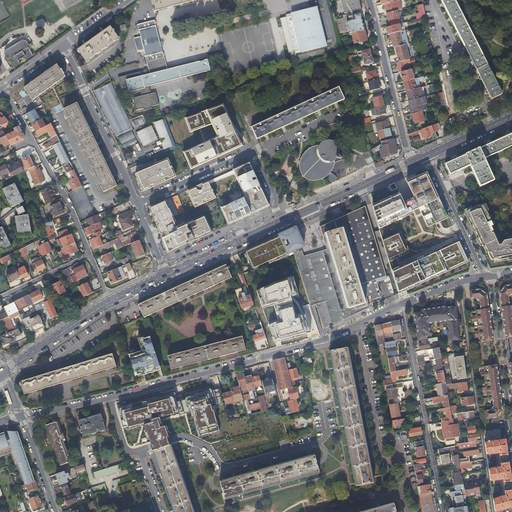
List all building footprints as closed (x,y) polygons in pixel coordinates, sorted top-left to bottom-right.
[(151,0),(153,7),(152,7),(152,8),(153,8),(153,9),(152,10),(152,11),(154,10),(154,11),(172,6),(195,0),(151,0)] [(340,0),(344,13),(361,9),(358,0),(340,0)] [(385,3),(384,4),(386,13),(396,10),(397,10),(402,9),(399,0),(398,0),(393,1),(385,3)] [(493,94),(496,100),(507,94),(459,0),(446,0),(448,3),(446,4),(448,7),(449,7),(455,17),(453,18),(455,22),(457,21),(462,32),(461,33),(463,36),(464,36),(470,46),(468,47),(470,51),(471,50),(477,61),(475,62),(477,65),(479,65),(484,76),(483,76),(485,80),(486,79),(492,90),(490,91),(492,94),(493,94)] [(426,17),(423,4),(418,5),(419,13),(416,13),(418,19),(426,17)] [(296,53),(301,51),(301,52),(326,46),(326,45),(327,45),(326,45),(324,39),(325,39),(325,38),(324,39),(323,33),(324,33),(323,32),(321,27),(322,27),(322,26),(321,26),(320,20),(320,19),(319,19),(318,13),(319,13),(318,13),(316,7),(317,7),(317,6),(316,7),(316,6),(291,12),(291,13),(286,14),(286,16),(280,18),(289,52),(295,51),(296,53)] [(396,10),(386,13),(390,26),(400,23),(397,10),(396,10)] [(336,26),(339,35),(352,32),(352,33),(364,30),(360,13),(335,20),(336,26)] [(140,87),(140,88),(142,95),(133,97),(136,110),(143,108),(144,110),(152,108),(151,106),(159,104),(155,91),(151,93),(149,85),(210,70),(207,59),(167,69),(162,51),(156,25),(154,19),(137,24),(139,29),(141,36),(134,37),(138,50),(144,49),(146,55),(145,55),(150,73),(142,75),(131,78),(129,74),(118,77),(121,87),(120,87),(121,88),(128,86),(131,85),(132,89),(140,87)] [(390,26),(386,27),(388,34),(390,34),(400,31),(401,31),(401,30),(400,23),(390,26)] [(86,61),(118,37),(110,26),(77,49),(86,61)] [(352,33),(354,43),(367,40),(364,30),(352,33)] [(390,34),(393,47),(395,46),(403,44),(401,35),(400,31),(390,34)] [(14,66),(20,62),(19,59),(25,55),(27,58),(33,54),(29,48),(31,47),(32,44),(31,43),(29,44),(26,39),(23,38),(5,49),(4,53),(7,57),(5,58),(6,59),(9,60),(10,60),(14,66)] [(410,46),(409,43),(403,44),(395,46),(399,62),(410,59),(409,58),(410,57),(409,53),(408,53),(406,47),(410,46)] [(362,51),(363,57),(372,55),(370,49),(362,51)] [(372,55),(363,57),(365,64),(367,63),(370,62),(373,62),(372,55)] [(414,58),(410,59),(399,62),(396,62),(399,72),(401,71),(407,70),(405,65),(411,64),(415,63),(414,58)] [(33,99),(65,76),(56,64),(24,87),(33,99)] [(410,69),(407,70),(401,71),(403,81),(412,79),(411,73),(410,69)] [(368,81),(378,79),(375,70),(366,73),(368,81)] [(445,105),(448,118),(455,116),(445,70),(438,72),(442,92),(444,99),(445,105)] [(380,88),(378,79),(368,81),(371,90),(380,88)] [(419,87),(420,87),(419,84),(415,85),(413,79),(412,79),(403,81),(406,91),(408,90),(419,87)] [(103,88),(124,133),(133,129),(112,83),(103,88)] [(297,106),(293,107),(293,108),(287,110),(286,110),(286,111),(279,114),(279,113),(275,115),(269,118),(268,118),(268,119),(262,122),(261,121),(258,123),(251,126),(257,139),(257,138),(263,135),(263,136),(264,135),(267,134),(274,131),(275,131),(274,130),(281,128),(281,127),(284,126),(285,126),(291,123),(292,123),(292,122),(298,119),(299,120),(299,119),(302,118),(309,115),(310,115),(309,114),(316,112),(316,111),(319,110),(320,110),(326,107),(327,107),(327,106),(333,103),(334,104),(334,103),(338,101),(338,102),(338,101),(344,99),(339,86),(338,86),(338,87),(333,89),(332,89),(328,91),(328,92),(322,95),(321,94),(321,95),(314,98),(310,99),(311,100),(304,103),(304,102),(303,103),(297,106)] [(419,87),(408,90),(409,96),(407,96),(408,100),(422,97),(419,87)] [(103,88),(94,92),(116,137),(124,133),(103,88)] [(375,106),(384,104),(382,96),(373,98),(375,106)] [(410,107),(421,105),(424,104),(426,104),(424,96),(422,97),(408,100),(410,107)] [(436,107),(445,105),(444,99),(441,100),(435,101),(436,107)] [(64,109),(103,191),(116,185),(77,102),(64,109)] [(212,124),(217,136),(205,142),(206,143),(200,145),(200,144),(183,152),(191,169),(242,146),(226,102),(185,118),(190,132),(198,129),(198,128),(200,127),(200,128),(212,124)] [(386,112),(384,104),(375,106),(377,115),(386,112)] [(411,109),(412,113),(421,111),(426,110),(424,104),(421,105),(410,107),(409,108),(409,109),(411,109)] [(421,111),(412,113),(414,123),(424,121),(421,111)] [(33,123),(47,115),(46,113),(38,118),(36,113),(29,117),(33,123)] [(7,123),(15,118),(12,114),(6,118),(5,117),(2,119),(0,116),(0,124),(1,126),(6,123),(7,123)] [(33,123),(31,124),(36,132),(46,126),(51,123),(47,115),(33,123)] [(175,147),(165,119),(155,123),(164,147),(165,150),(166,151),(175,147)] [(378,122),(375,123),(379,138),(391,135),(388,120),(383,121),(383,120),(378,121),(378,122)] [(52,137),(57,135),(51,123),(46,126),(48,131),(52,137)] [(434,133),(433,132),(441,129),(438,123),(408,134),(409,137),(421,133),(422,138),(424,138),(424,139),(426,138),(430,137),(429,135),(434,133)] [(151,125),(136,132),(143,146),(158,139),(151,125)] [(3,129),(1,126),(0,126),(0,143),(2,143),(4,146),(10,144),(6,136),(3,129)] [(10,144),(11,146),(24,139),(25,137),(19,126),(14,128),(15,131),(6,136),(10,144)] [(48,131),(46,126),(35,132),(38,137),(48,131)] [(132,131),(118,137),(121,144),(135,137),(132,131)] [(494,180),(492,176),(488,168),(484,158),(511,145),(511,133),(511,134),(510,132),(506,133),(507,135),(491,143),(490,141),(486,143),(487,144),(479,148),(465,154),(457,158),(456,156),(453,158),(454,160),(445,164),(450,174),(470,165),(480,186),(493,180),(494,180)] [(53,145),(60,141),(57,135),(52,137),(50,139),(51,142),(44,146),(46,149),(53,145)] [(121,144),(123,148),(137,141),(135,138),(121,144)] [(397,152),(393,138),(380,141),(382,148),(378,149),(380,157),(390,155),(390,154),(397,152)] [(305,177),(306,178),(307,179),(309,179),(311,180),(313,180),(316,180),(320,179),(323,177),(328,174),(330,175),(329,177),(329,178),(329,179),(330,181),(332,181),(333,182),(334,181),(335,181),(336,179),(336,178),(337,177),(336,176),(330,171),(332,168),(333,166),(334,162),(334,160),(337,158),(339,158),(342,157),(341,156),(339,154),(340,149),(339,147),(338,145),(337,144),(335,142),(333,140),(331,140),(327,139),(325,139),(323,141),(319,143),(318,145),(314,146),(310,147),(307,149),(304,152),(301,156),(300,159),(299,163),(299,165),(299,169),(300,171),(301,173),(303,176),(305,177)] [(64,165),(70,162),(60,141),(53,145),(64,165)] [(165,150),(164,147),(146,155),(147,158),(165,150)] [(29,169),(34,167),(29,156),(24,158),(23,157),(21,157),(22,160),(27,169),(29,169)] [(143,191),(176,176),(168,158),(135,173),(143,191)] [(22,160),(19,161),(24,171),(27,169),(22,160)] [(19,161),(16,163),(18,168),(15,170),(11,163),(6,165),(9,172),(12,177),(24,171),(19,161)] [(255,173),(249,161),(232,169),(245,196),(221,207),(228,223),(269,205),(255,173)] [(66,174),(70,172),(71,171),(69,167),(72,165),(70,162),(64,165),(62,166),(66,174)] [(0,176),(9,172),(6,165),(0,167),(0,176)] [(37,170),(35,166),(34,167),(29,169),(35,185),(45,181),(40,169),(37,170)] [(82,186),(74,170),(71,171),(70,172),(73,178),(71,178),(72,179),(69,180),(73,190),(74,189),(82,186)] [(399,193),(372,205),(378,225),(418,206),(426,224),(445,216),(425,173),(407,182),(413,196),(403,201),(399,193)] [(195,207),(216,197),(208,180),(187,190),(195,207)] [(14,183),(2,189),(11,207),(23,201),(14,183)] [(54,201),(47,184),(38,188),(45,205),(54,201)] [(168,252),(212,232),(204,215),(178,227),(165,200),(150,207),(161,235),(168,252)] [(54,214),(55,217),(64,213),(59,202),(50,206),(53,211),(51,212),(52,215),(54,214)] [(465,209),(465,210),(464,211),(467,219),(469,218),(470,221),(472,224),(470,225),(473,232),(475,231),(478,237),(476,238),(480,246),(482,245),(482,246),(486,253),(487,252),(491,259),(493,259),(494,262),(502,261),(501,259),(508,258),(508,260),(511,258),(511,236),(507,238),(508,239),(503,240),(501,243),(499,243),(491,226),(493,225),(492,224),(494,223),(490,215),(489,216),(487,211),(488,211),(485,204),(483,204),(476,205),(472,207),(471,206),(465,209)] [(44,224),(48,222),(42,206),(38,208),(44,224)] [(370,295),(370,293),(378,290),(375,279),(385,276),(365,207),(364,207),(348,215),(349,216),(346,217),(346,216),(321,227),(328,249),(304,255),(302,250),(294,253),(293,253),(310,305),(311,305),(311,306),(315,304),(324,301),(331,321),(332,322),(333,322),(334,322),(347,316),(347,317),(351,316),(350,315),(366,308),(363,297),(369,295),(370,295)] [(128,213),(118,217),(123,229),(133,225),(128,213)] [(29,215),(15,216),(17,236),(30,234),(29,215)] [(99,222),(96,215),(86,219),(89,226),(99,222)] [(54,224),(52,220),(48,222),(44,224),(48,235),(49,239),(51,242),(55,240),(52,233),(54,232),(52,228),(51,229),(49,226),(54,224)] [(99,222),(89,226),(84,228),(88,235),(103,229),(100,222),(99,222)] [(304,245),(295,226),(292,228),(286,230),(278,234),(279,236),(246,252),(254,268),(287,252),(287,253),(293,250),(294,253),(302,250),(302,249),(301,246),(304,245)] [(2,227),(0,228),(0,250),(11,245),(2,227)] [(61,238),(69,235),(68,232),(67,229),(58,232),(59,235),(59,236),(60,236),(61,238)] [(130,244),(139,240),(135,231),(130,233),(131,234),(127,235),(129,240),(121,243),(122,247),(130,244)] [(398,232),(382,239),(388,259),(398,254),(399,256),(407,252),(406,251),(398,232)] [(58,239),(61,249),(73,244),(70,234),(69,235),(61,238),(58,239)] [(96,237),(89,240),(93,249),(95,248),(102,245),(98,236),(96,237)] [(122,247),(121,243),(119,239),(118,238),(114,240),(118,249),(122,247)] [(145,255),(139,240),(130,244),(136,258),(145,255)] [(36,247),(41,256),(52,251),(48,242),(39,246),(37,241),(34,242),(36,247)] [(34,242),(18,250),(21,256),(29,252),(28,251),(36,247),(34,242)] [(59,250),(57,250),(60,257),(70,252),(71,253),(78,250),(75,243),(73,244),(61,249),(59,250)] [(459,247),(457,243),(392,273),(398,294),(406,290),(405,289),(436,274),(435,272),(443,269),(444,271),(465,261),(461,251),(463,250),(461,246),(459,247)] [(102,245),(95,248),(97,253),(106,249),(104,244),(102,245)] [(110,252),(101,255),(104,263),(113,259),(110,252)] [(10,257),(9,254),(0,258),(0,260),(1,264),(11,259),(10,257)] [(37,272),(46,268),(41,257),(37,258),(32,261),(31,261),(35,270),(36,269),(37,272)] [(143,266),(144,269),(145,273),(152,270),(154,265),(153,262),(150,263),(143,266)] [(88,263),(83,265),(87,276),(92,273),(88,263)] [(138,265),(132,267),(132,269),(134,273),(144,269),(143,266),(142,265),(142,264),(138,266),(138,265)] [(229,266),(227,267),(226,264),(138,304),(144,317),(232,277),(228,268),(229,267),(229,266)] [(67,268),(61,271),(67,286),(87,276),(83,265),(82,265),(73,270),(75,274),(70,277),(68,273),(69,273),(67,268)] [(20,277),(21,278),(29,274),(24,266),(16,270),(20,277)] [(121,266),(117,268),(122,279),(125,277),(121,266)] [(20,277),(16,270),(15,267),(7,271),(11,281),(20,277)] [(117,268),(107,272),(109,276),(110,278),(109,279),(111,284),(122,279),(117,268)] [(274,282),(257,291),(262,305),(275,302),(280,321),(269,325),(274,340),(310,331),(305,315),(295,318),(294,314),(295,314),(291,299),(289,299),(288,296),(298,293),(293,276),(274,282)] [(50,286),(55,296),(66,291),(61,281),(50,286)] [(79,286),(84,297),(92,293),(87,282),(79,286)] [(499,292),(499,297),(510,296),(510,294),(511,293),(511,284),(504,286),(499,292)] [(243,293),(241,287),(235,289),(238,299),(245,296),(244,292),(243,293)] [(39,290),(29,294),(33,303),(43,298),(44,301),(43,301),(45,306),(51,318),(57,315),(45,289),(40,291),(39,290)] [(487,299),(486,294),(477,289),(467,290),(468,299),(475,298),(476,299),(476,300),(487,299)] [(29,294),(14,302),(18,311),(20,314),(20,315),(23,313),(21,308),(33,303),(29,294)] [(253,304),(250,295),(245,296),(238,299),(241,308),(253,304)] [(499,297),(501,312),(511,310),(511,305),(509,306),(508,297),(510,296),(499,297)] [(487,299),(476,300),(477,301),(478,300),(480,309),(475,310),(476,314),(489,313),(487,299)] [(43,301),(34,305),(37,310),(45,306),(43,301)] [(18,311),(14,302),(4,307),(5,309),(8,316),(18,311)] [(455,305),(449,306),(452,323),(447,323),(449,338),(458,337),(457,326),(456,319),(458,319),(455,305)] [(452,323),(449,306),(445,307),(445,306),(438,307),(441,322),(447,321),(447,323),(452,323)] [(441,322),(438,307),(435,307),(435,310),(431,310),(431,308),(422,309),(420,309),(421,311),(412,313),(414,323),(415,322),(418,340),(427,338),(431,337),(431,333),(429,333),(428,324),(431,323),(432,321),(436,320),(437,321),(439,322),(441,322)] [(0,319),(8,316),(5,309),(1,311),(2,313),(0,314),(0,319)] [(29,317),(23,320),(25,325),(29,334),(44,326),(37,310),(28,314),(29,317)] [(511,310),(501,312),(503,326),(511,325),(511,310)] [(489,313),(476,314),(476,315),(471,315),(472,322),(477,321),(478,330),(491,328),(489,313)] [(11,322),(9,319),(8,316),(0,319),(0,327),(2,326),(1,323),(4,321),(7,328),(5,329),(7,333),(14,330),(11,322)] [(23,320),(21,317),(11,322),(14,330),(18,328),(25,325),(23,320)] [(392,330),(400,329),(399,320),(390,321),(392,330)] [(392,330),(390,321),(381,324),(382,332),(392,330)] [(374,326),(376,336),(383,335),(382,332),(381,324),(374,326)] [(511,325),(503,326),(505,338),(511,337),(511,325)] [(21,334),(18,328),(14,330),(7,333),(1,336),(4,344),(11,342),(16,340),(15,337),(21,334)] [(266,339),(262,328),(255,330),(256,334),(252,335),(255,343),(266,339)] [(491,328),(478,330),(478,331),(473,331),(474,338),(479,337),(480,342),(493,340),(491,328)] [(384,342),(383,335),(376,336),(377,345),(382,344),(382,346),(385,346),(384,342)] [(150,336),(140,339),(144,352),(129,356),(135,375),(160,367),(150,336)] [(171,369),(245,349),(242,336),(167,355),(171,369)] [(418,340),(419,349),(429,347),(428,342),(437,341),(437,337),(431,337),(427,338),(418,340)] [(396,354),(394,341),(384,342),(386,355),(396,354)] [(372,482),(373,482),(348,347),(347,347),(346,347),(330,350),(329,351),(354,485),(356,485),(372,482)] [(432,348),(424,350),(425,354),(433,352),(434,359),(435,359),(440,358),(439,347),(432,348)] [(71,380),(72,379),(79,377),(80,377),(79,377),(86,375),(87,375),(90,374),(97,372),(98,372),(98,371),(105,369),(105,370),(105,369),(108,368),(108,369),(109,368),(116,366),(112,353),(105,356),(104,355),(101,356),(101,357),(94,359),(93,359),(86,361),(82,362),(76,364),(75,364),(75,365),(68,367),(46,373),(39,376),(39,375),(38,376),(31,378),(28,379),(21,381),(20,381),(20,382),(19,383),(21,387),(22,386),(24,394),(31,392),(32,392),(32,391),(34,391),(35,391),(35,390),(42,388),(42,389),(43,388),(50,386),(53,385),(54,385),(53,385),(68,381),(69,381),(69,380),(71,379),(71,380)] [(453,357),(455,368),(464,366),(463,355),(453,357)] [(284,357),(272,360),(279,390),(287,388),(292,387),(290,379),(284,357)] [(436,371),(443,370),(442,368),(442,364),(440,358),(435,359),(436,366),(435,366),(435,367),(434,367),(434,368),(435,368),(436,371)] [(479,372),(479,373),(497,371),(496,365),(483,367),(483,371),(479,372)] [(464,366),(455,368),(457,379),(466,378),(464,366)] [(290,379),(292,387),(295,386),(294,379),(296,378),(296,377),(298,377),(296,368),(288,370),(290,379)] [(391,384),(395,383),(394,376),(407,373),(406,368),(394,371),(389,372),(391,379),(391,384)] [(445,384),(451,383),(450,379),(444,379),(443,370),(436,371),(438,383),(445,382),(445,384)] [(481,387),(482,390),(499,388),(497,371),(479,373),(480,378),(484,378),(486,387),(481,387)] [(243,373),(236,375),(239,386),(239,387),(244,385),(244,388),(241,389),(246,408),(245,408),(246,414),(253,412),(244,376),(243,373)] [(251,374),(244,376),(253,412),(260,410),(257,397),(254,398),(252,390),(255,389),(254,387),(252,377),(251,374)] [(261,385),(259,375),(252,377),(254,387),(261,385)] [(265,380),(262,381),(265,393),(275,390),(272,378),(269,379),(268,378),(267,378),(265,379),(265,380)] [(385,385),(391,384),(391,379),(381,380),(383,390),(386,390),(385,385)] [(467,389),(466,381),(457,383),(451,383),(445,384),(446,388),(446,389),(451,388),(457,387),(458,391),(467,389)] [(403,387),(402,382),(395,383),(391,384),(385,385),(386,390),(387,399),(396,397),(394,387),(396,387),(397,388),(403,387)] [(447,394),(446,389),(446,388),(445,384),(445,382),(438,383),(435,384),(437,394),(438,396),(441,395),(442,395),(447,394)] [(239,386),(230,388),(231,391),(233,402),(242,399),(239,387),(239,386)] [(292,387),(287,388),(290,400),(295,399),(298,398),(295,386),(292,387)] [(222,393),(220,387),(202,392),(201,390),(193,392),(194,395),(185,398),(175,401),(173,393),(141,402),(142,405),(132,407),(131,404),(118,408),(123,427),(128,426),(128,429),(144,424),(151,446),(153,450),(169,444),(167,441),(166,437),(168,436),(164,425),(162,426),(160,420),(158,421),(157,418),(159,418),(159,416),(166,413),(167,415),(178,412),(179,415),(192,411),(197,431),(198,431),(199,435),(217,430),(216,426),(217,425),(212,406),(224,402),(222,393)] [(499,388),(482,390),(482,394),(486,393),(487,398),(491,398),(492,405),(501,404),(499,388)] [(233,402),(231,391),(222,393),(224,402),(224,404),(233,402)] [(449,407),(448,399),(447,394),(442,395),(441,395),(438,396),(430,397),(422,399),(423,402),(430,401),(432,401),(432,403),(443,401),(444,408),(449,407)] [(257,397),(260,410),(261,411),(267,410),(263,395),(259,396),(257,397)] [(473,401),(472,395),(461,397),(461,402),(462,405),(473,403),(473,401)] [(295,399),(290,400),(287,400),(290,413),(298,411),(295,399)] [(400,416),(397,402),(393,403),(388,404),(391,417),(400,416)] [(501,404),(492,405),(493,407),(491,407),(490,408),(490,410),(485,410),(486,419),(496,418),(502,410),(501,404)] [(450,414),(449,407),(444,408),(439,409),(439,412),(445,411),(445,413),(446,415),(446,417),(440,418),(441,421),(447,420),(451,419),(450,414)] [(473,410),(457,413),(456,413),(457,418),(458,420),(464,419),(464,417),(474,416),(473,410)] [(83,436),(105,431),(101,415),(78,420),(81,431),(80,431),(81,433),(82,432),(83,436)] [(295,418),(297,428),(306,426),(304,416),(295,418)] [(391,420),(392,426),(397,425),(397,427),(400,426),(399,425),(405,423),(404,418),(391,420)] [(441,421),(444,438),(459,436),(457,423),(452,424),(451,419),(447,420),(441,421)] [(63,433),(61,433),(56,422),(56,421),(45,425),(60,465),(71,461),(70,461),(63,441),(65,440),(63,433)] [(468,435),(475,434),(474,426),(467,427),(468,435)] [(489,438),(499,437),(498,429),(483,431),(483,433),(484,439),(489,438)] [(0,455),(10,452),(14,464),(17,463),(24,484),(33,481),(15,431),(5,431),(6,433),(9,441),(6,441),(3,434),(2,432),(0,432),(0,455)] [(474,441),(476,440),(475,434),(468,435),(467,435),(468,442),(474,441)] [(492,499),(494,511),(511,506),(511,505),(511,493),(510,476),(509,466),(508,466),(505,439),(489,441),(489,439),(499,438),(499,437),(489,438),(484,439),(485,448),(486,454),(499,452),(501,466),(488,469),(490,480),(502,478),(505,495),(492,499)] [(193,511),(190,500),(171,444),(154,450),(152,451),(171,505),(173,511),(193,511)] [(416,459),(424,458),(424,456),(422,446),(416,447),(418,456),(416,456),(416,459)] [(439,455),(448,454),(448,450),(451,450),(450,446),(438,448),(439,455)] [(318,471),(314,455),(314,454),(243,473),(226,478),(219,480),(219,481),(224,498),(224,499),(319,473),(318,471)] [(450,462),(448,454),(439,455),(441,464),(450,462)] [(422,469),(421,466),(423,465),(423,463),(425,462),(424,458),(416,459),(412,460),(414,471),(419,470),(420,470),(422,469)] [(460,467),(461,473),(465,472),(465,471),(463,471),(463,467),(471,466),(471,461),(467,461),(459,462),(459,464),(460,467)] [(127,468),(124,462),(93,472),(95,478),(127,468)] [(85,468),(83,464),(74,467),(75,472),(85,468)] [(424,480),(422,469),(420,470),(419,470),(414,471),(415,475),(417,486),(418,486),(419,486),(423,485),(422,480),(424,480)] [(65,474),(64,471),(55,474),(59,485),(68,482),(66,478),(69,477),(68,473),(65,474)] [(463,483),(462,476),(460,477),(460,472),(455,472),(455,471),(453,471),(453,473),(454,478),(453,478),(454,485),(455,485),(463,483)] [(24,484),(21,485),(22,488),(26,487),(28,491),(37,488),(35,480),(33,481),(24,484)] [(463,483),(465,496),(474,494),(474,493),(480,492),(478,482),(472,483),(472,485),(469,486),(468,482),(463,483)] [(70,493),(66,483),(61,485),(62,489),(63,489),(63,491),(65,491),(66,494),(70,493)] [(464,489),(463,483),(455,485),(454,485),(455,487),(454,487),(454,491),(450,491),(453,507),(453,508),(466,505),(465,494),(464,489)] [(421,494),(430,492),(430,488),(429,488),(428,484),(426,484),(423,485),(419,486),(418,486),(417,486),(418,494),(421,494)] [(431,493),(430,492),(421,494),(418,494),(421,511),(430,511),(433,511),(431,493)] [(41,505),(37,495),(28,498),(32,508),(41,505)] [(76,495),(66,498),(70,506),(79,503),(76,495)] [(362,511),(393,504),(393,502),(357,511),(362,511)]
